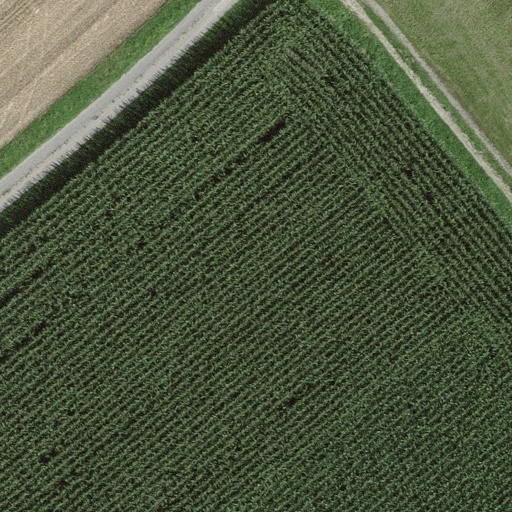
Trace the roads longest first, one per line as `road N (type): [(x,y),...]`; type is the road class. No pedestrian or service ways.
road 1 (track): [(222,0),(0,203)]
road 2 (track): [(369,0),(511,179)]
